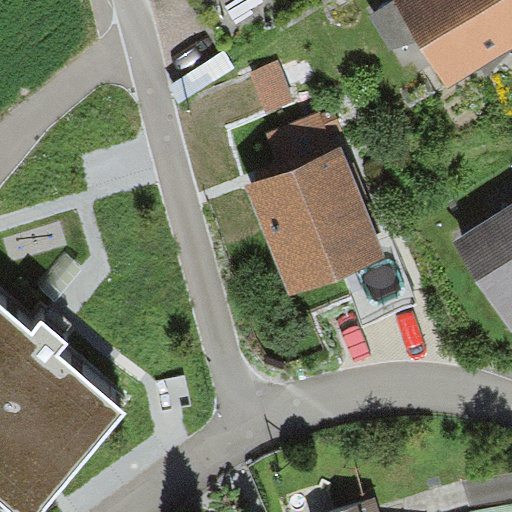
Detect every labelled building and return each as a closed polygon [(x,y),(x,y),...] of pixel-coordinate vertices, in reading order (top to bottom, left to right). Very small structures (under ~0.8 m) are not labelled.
[(511,0),(389,0),(374,9),(394,40),(426,30),(450,72),(511,33),(511,0)] [(346,126),(247,164),(290,274),(336,257),(360,320),(417,298),(389,224),(384,226),(346,126)] [(511,187),(456,221),(511,314),(511,187)] [(30,299),(0,275),(0,463),(30,487),(120,374),(55,323),(66,308),(39,287),(30,299)] [(381,511),(374,487),(313,507),(314,511),(381,511)]
